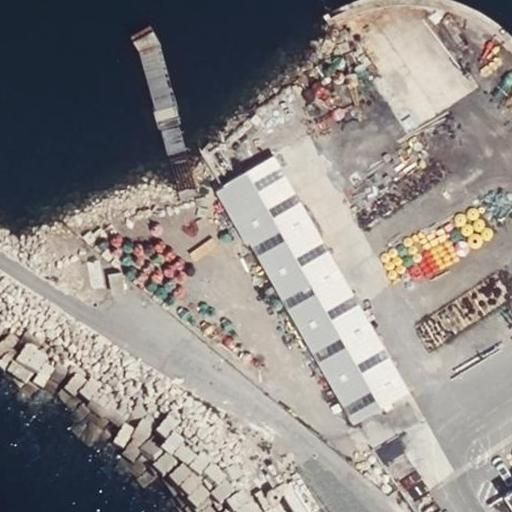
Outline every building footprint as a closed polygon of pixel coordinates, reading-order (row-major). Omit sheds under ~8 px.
[(131,37),(141,50),(161,44),(152,26),(131,37)] [(183,199),(204,192),(161,44),(141,50),(157,111),(174,107),(176,116),(160,120),(183,199)] [(418,96),(423,91),(419,86),(414,91),(418,96)] [(174,107),(157,111),(160,120),(176,116),(174,107)] [(279,155),(227,186),(364,423),(417,392),(279,155)] [(183,199),(178,201),(180,207),(210,198),(209,191),(204,192),(183,199)] [(0,269),(52,304),(63,311),(281,452),(298,443),(73,298),(0,250),(0,269)] [(113,294),(125,291),(121,271),(108,273),(113,294)] [(63,311),(52,304),(44,316),(55,323),(63,311)] [(289,511),(307,511),(287,481),(271,492),(270,493),(270,499),(273,503),(279,505),(284,502),(289,511)]
